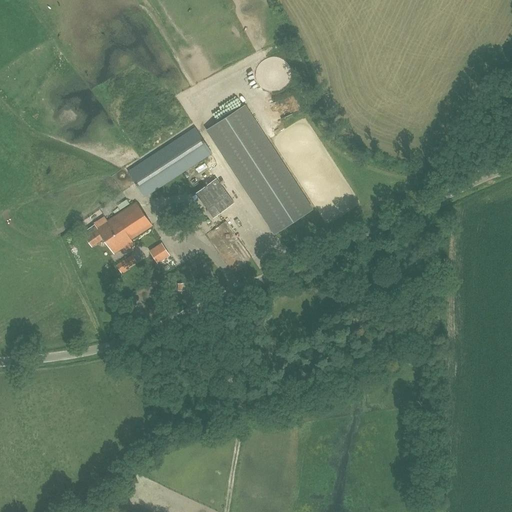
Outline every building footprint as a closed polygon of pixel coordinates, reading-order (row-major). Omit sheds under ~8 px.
[(207,129),(275,234),(312,210),(244,105),(207,129)] [(128,171),(145,197),(211,154),(195,128),(128,171)] [(214,217),(219,214),(234,203),(216,178),(196,193),(214,217)] [(136,202),(97,228),(94,224),(84,231),(88,235),(86,237),(92,246),(103,238),(114,254),(124,247),(127,250),(134,245),(131,240),(152,226),(136,202)] [(169,255),(162,243),(150,251),(157,263),(169,255)] [(117,265),(121,272),(136,262),(132,255),(117,265)]
